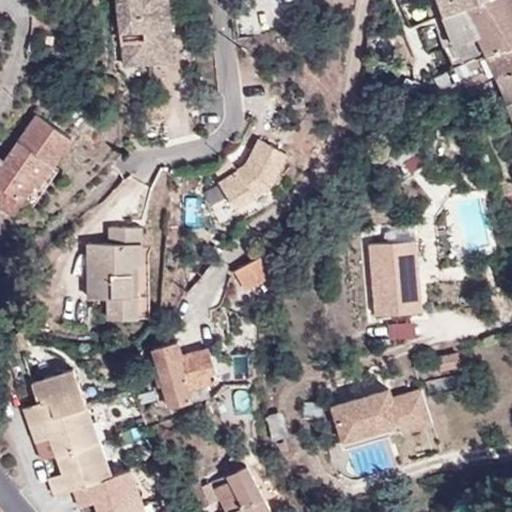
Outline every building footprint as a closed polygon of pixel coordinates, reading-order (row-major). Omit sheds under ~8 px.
[(118,0),(121,25),(132,25),(134,49),(147,48),(149,58),(175,56),(169,0),(118,0)] [(440,0),(445,12),(474,0),(440,0)] [(487,53),(511,42),(511,0),(474,0),(445,12),(456,41),(477,31),(487,53)] [(262,9),(230,14),(234,38),(267,32),(262,9)] [(371,21),(369,34),(386,37),(387,22),(371,21)] [(132,25),(121,25),(124,60),(149,58),(147,48),(134,49),(132,25)] [(498,75),(511,69),(511,42),(487,53),(498,75)] [(511,69),(498,75),(509,99),(511,98),(511,69)] [(37,181),(51,160),(68,133),(35,111),(4,158),(0,155),(0,203),(12,212),(33,178),(37,181)] [(420,154),(398,128),(364,159),(387,186),(409,167),(407,165),(420,154)] [(259,134),(247,160),(218,178),(234,204),(269,181),(286,148),(259,134)] [(57,163),(51,160),(37,181),(33,178),(12,212),(21,218),(57,163)] [(143,317),(142,295),(133,294),(133,262),(142,261),(142,227),(110,226),(109,242),(89,243),(89,296),(112,295),(112,317),(143,317)] [(416,241),(369,245),(376,317),(422,315),(416,241)] [(269,272),(260,256),(236,269),(246,286),(269,272)] [(133,294),(142,295),(142,261),(133,262),(133,294)] [(16,344),(15,337),(0,341),(0,345),(2,350),(16,344)] [(184,352),(179,338),(159,344),(170,382),(163,385),(169,404),(194,396),(190,386),(219,378),(208,345),(184,352)] [(140,360),(136,347),(125,350),(129,364),(140,360)] [(437,354),(437,355),(440,367),(441,369),(461,364),(458,349),(437,354)] [(440,367),(437,355),(427,358),(429,369),(440,367)] [(55,413),(87,401),(74,366),(32,380),(39,399),(48,395),(55,413)] [(423,403),(418,386),(388,395),(385,385),(328,402),(339,435),(395,419),(393,412),(423,403)] [(29,423),(55,413),(48,395),(39,399),(22,406),(29,423)] [(100,434),(87,401),(55,413),(61,429),(49,434),(55,450),(100,434)] [(398,428),(428,419),(423,403),(393,412),(395,419),(398,428)] [(55,413),(29,423),(41,455),(55,450),(49,434),(61,429),(55,413)] [(82,483),(115,472),(100,434),(55,450),(62,471),(77,465),(82,483)] [(392,437),(347,449),(354,474),(399,462),(392,437)] [(235,468),(247,461),(242,452),(230,458),(235,468)] [(231,511),(273,511),(247,461),(235,468),(225,473),(228,479),(214,486),(226,511),(231,509),(231,511)] [(74,486),(82,483),(77,465),(62,471),(49,476),(55,492),(74,486)] [(98,511),(110,511),(143,499),(131,466),(115,472),(82,483),(74,486),(81,505),(94,500),(98,511)] [(192,489),(197,500),(206,496),(201,484),(192,489)] [(190,504),(197,500),(192,489),(184,492),(190,504)] [(148,511),(143,499),(110,511),(148,511)]
